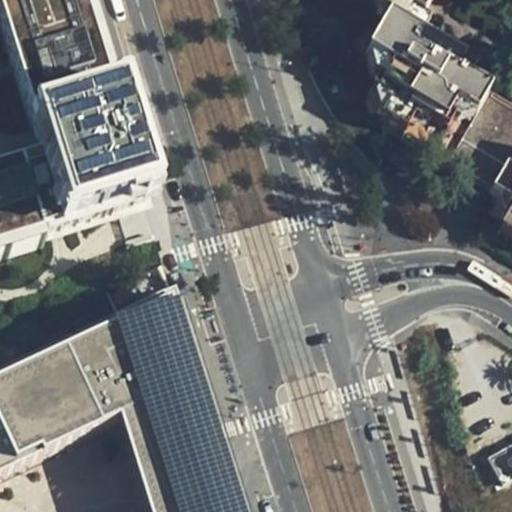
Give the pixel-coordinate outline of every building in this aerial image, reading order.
[(0,252),(33,243),(126,214),(59,0),(0,0),(0,60),(32,164),(0,173),(0,252)] [(59,0),(126,214),(143,209),(78,0),(59,0)] [(511,110),(466,83),(474,69),(448,54),(446,57),(424,43),(430,33),(421,28),(436,2),(432,0),(376,0),(395,11),(386,26),(392,30),(372,62),(392,73),(377,98),(398,110),(386,129),(410,143),(408,147),(511,208),(511,229),(510,233),(511,234),(511,110)] [(33,243),(0,252),(0,264),(35,253),(33,243)] [(0,468),(106,417),(189,377),(148,291),(0,362),(0,468)] [(106,417),(137,511),(219,511),(218,511),(210,500),(202,486),(197,468),(195,454),(189,377),(106,417)] [(500,488),(511,482),(511,446),(486,459),(500,488)]
